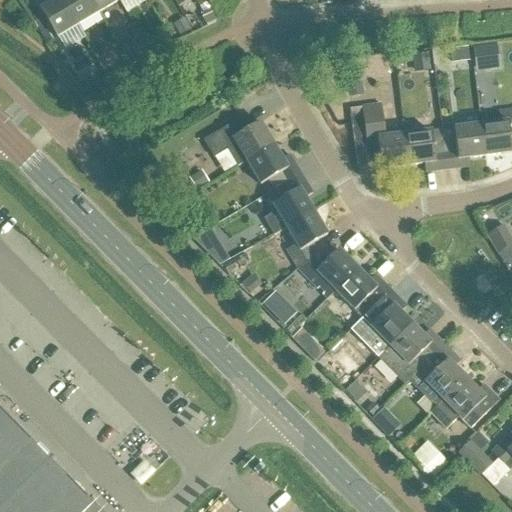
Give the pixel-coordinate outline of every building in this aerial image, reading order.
[(55,42),(77,29),(60,0),(48,0),(51,4),(38,12),(55,42)] [(77,29),(98,17),(87,0),(60,0),(77,29)] [(87,0),(98,17),(118,5),(115,0),(87,0)] [(206,28),(216,23),(211,14),(201,19),(206,28)] [(37,31),(44,26),(37,15),(30,20),(37,31)] [(179,38),(190,32),(183,20),(172,27),(179,38)] [(130,43),(139,37),(132,27),(124,33),(130,43)] [(160,50),(171,45),(165,35),(155,40),(160,50)] [(497,49),(472,52),(474,66),(499,63),(497,49)] [(467,50),(449,52),(451,67),(469,65),(467,50)] [(414,75),(430,73),(428,55),(412,57),(414,75)] [(348,100),(363,98),(361,85),(346,88),(348,100)] [(381,172),(408,168),(404,137),(385,139),(381,107),(361,109),(367,157),(379,155),(381,172)] [(509,139),(511,138),(511,112),(498,114),(499,125),(480,127),(484,159),(511,155),(509,139)] [(273,148),(259,124),(245,133),(239,123),(203,144),(212,160),(226,152),(235,168),(245,162),(246,164),(273,148)] [(453,126),(441,128),(442,132),(447,172),(469,169),(468,161),(484,159),(480,127),(453,130),(453,126)] [(442,132),(404,137),(408,168),(424,166),(425,175),(447,172),(442,132)] [(281,162),(273,148),(246,164),(260,187),(268,183),(274,192),(300,177),(289,157),(281,162)] [(196,193),(208,185),(201,173),(188,181),(196,193)] [(274,192),(266,197),(285,230),(313,214),(304,200),(312,196),(300,177),(274,192)] [(327,237),(313,214),(285,230),(295,247),(286,252),(298,271),(318,255),(312,246),(327,237)] [(210,230),(192,241),(205,253),(219,245),(210,230)] [(495,257),(511,246),(502,230),(485,240),(495,257)] [(318,255),(298,271),(314,288),(316,290),(318,288),(324,294),(322,296),(327,302),(334,294),(357,271),(338,252),(326,264),(318,255)] [(239,269),(249,264),(244,256),(223,267),(227,275),(236,271),(234,266),(237,265),(239,269)] [(368,283),(357,271),(334,294),(362,321),(390,293),(374,277),(368,283)] [(256,302),(272,323),(310,294),(294,273),(256,302)] [(250,296),(261,287),(253,277),(242,285),(250,296)] [(406,309),(390,293),(362,321),(389,349),(411,327),(400,315),(406,309)] [(291,335),(300,324),(290,315),(281,326),(291,335)] [(408,384),(444,348),(428,332),(422,338),(411,327),(389,349),(378,360),(405,387),(408,384)] [(444,348),(408,384),(435,410),(442,403),(464,381),(454,370),(460,364),(444,348)] [(435,410),(429,416),(445,432),(458,419),(470,431),(499,403),(483,387),(477,393),(464,381),(442,403),(435,410)] [(374,405),(367,412),(373,418),(380,411),(374,405)] [(0,511),(49,463),(0,413),(0,511)] [(381,414),(372,423),(383,434),(392,425),(381,414)] [(511,447),(505,441),(491,455),(509,473),(511,470),(511,447)] [(435,480),(448,465),(425,444),(412,458),(435,480)] [(458,455),(469,466),(480,455),(469,444),(458,455)] [(492,467),(480,455),(469,466),(480,478),(492,467)] [(0,511),(97,511),(49,463),(0,511)]
